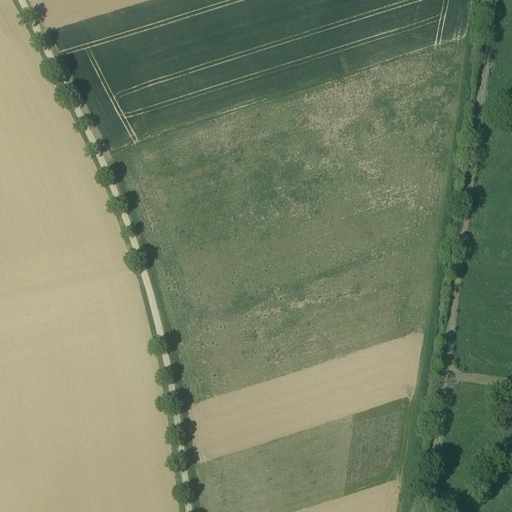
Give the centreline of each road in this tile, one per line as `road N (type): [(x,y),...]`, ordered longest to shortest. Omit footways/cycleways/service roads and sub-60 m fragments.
road 1 (unclassified): [(189,511),(171,382),(129,226),(21,0)]
road 2 (track): [(494,0),(429,511)]
